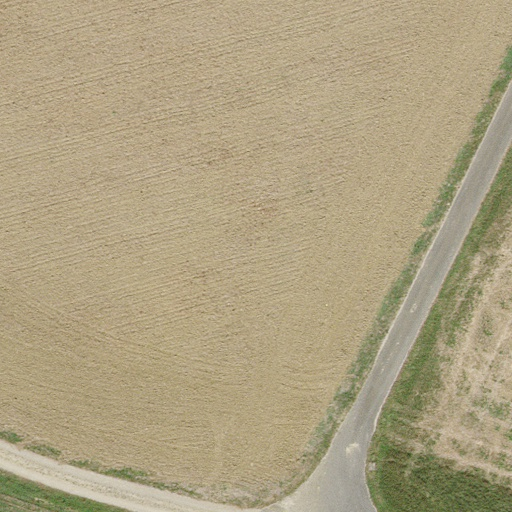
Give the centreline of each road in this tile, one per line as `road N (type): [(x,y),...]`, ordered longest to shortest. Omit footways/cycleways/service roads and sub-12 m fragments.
road 1 (track): [(331,511),(359,419),(511,102)]
road 2 (track): [(173,511),(0,466)]
